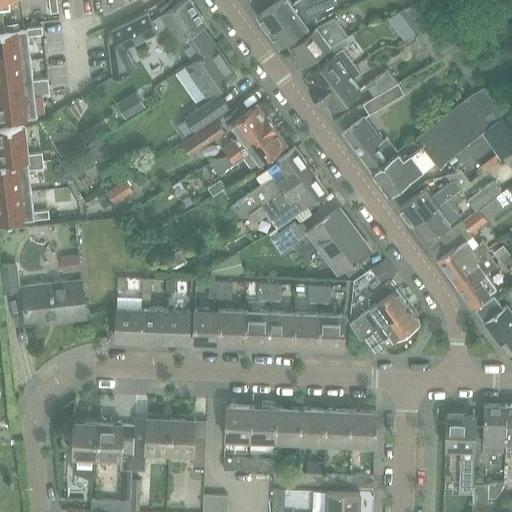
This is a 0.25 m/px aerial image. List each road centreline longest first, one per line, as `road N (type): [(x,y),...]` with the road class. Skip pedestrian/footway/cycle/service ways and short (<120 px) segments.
road 1 (residential): [(34,511),(33,403),(50,377),(394,369)]
road 2 (residential): [(221,0),(473,339)]
road 3 (residential): [(393,511),(394,369)]
